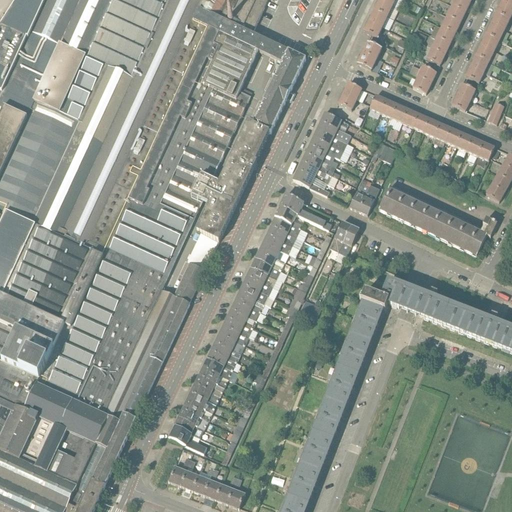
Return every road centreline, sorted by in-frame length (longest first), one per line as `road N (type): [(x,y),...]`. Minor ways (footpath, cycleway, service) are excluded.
road 1 (residential): [(124,486),(268,180)]
road 2 (residential): [(398,336),(330,511)]
road 3 (residential): [(428,256),(268,180)]
road 4 (residential): [(268,180),(287,171),(334,68)]
road 5 (residential): [(322,63),(268,180)]
road 6 (residential): [(433,112),(487,0)]
road 7 (residential): [(511,377),(398,336)]
